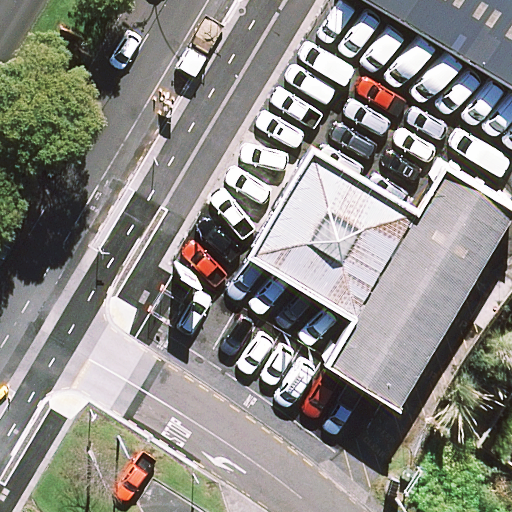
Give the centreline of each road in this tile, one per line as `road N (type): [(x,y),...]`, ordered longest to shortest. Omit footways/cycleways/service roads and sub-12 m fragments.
road 1 (residential): [(2,308),(256,458),(325,511)]
road 2 (secondary): [(183,0),(2,308)]
